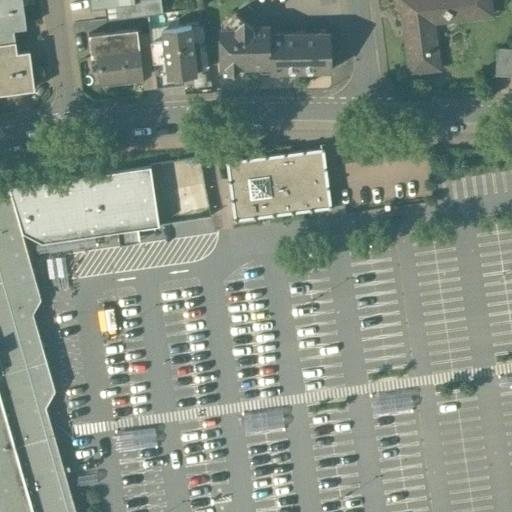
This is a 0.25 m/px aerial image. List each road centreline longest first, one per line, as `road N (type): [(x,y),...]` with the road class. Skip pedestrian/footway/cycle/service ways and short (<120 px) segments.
road 1 (residential): [(370,109),(67,122)]
road 2 (residential): [(511,112),(370,109)]
road 3 (residential): [(52,0),(67,122)]
